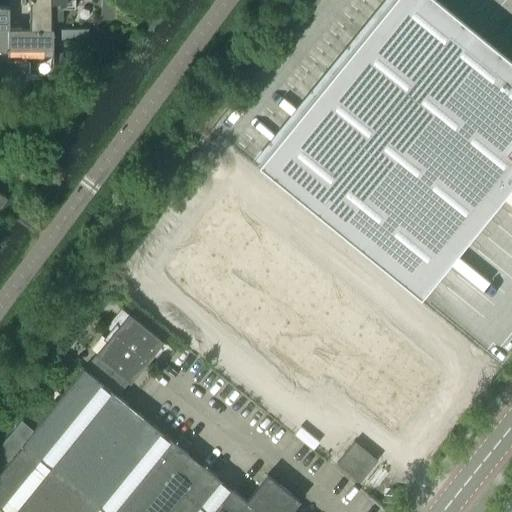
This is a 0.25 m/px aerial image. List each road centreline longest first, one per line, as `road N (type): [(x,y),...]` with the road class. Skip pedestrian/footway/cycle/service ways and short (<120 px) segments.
road 1 (unknown): [(405,458),(238,302),(227,280),(231,262),(269,221),(293,219),(467,365)]
road 2 (unclassified): [(0,313),(232,0)]
